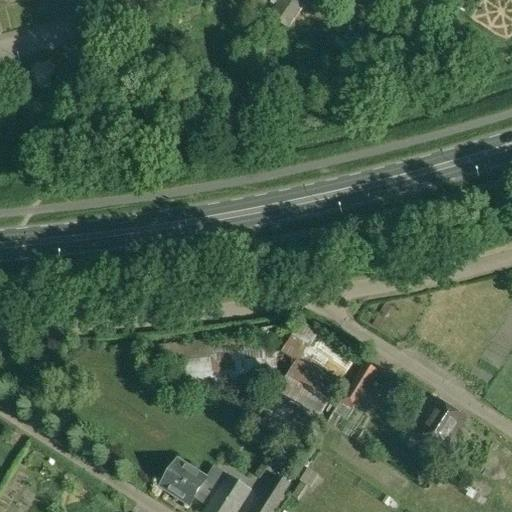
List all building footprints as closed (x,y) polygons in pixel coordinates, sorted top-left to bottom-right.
[(279,0),(268,17),(287,30),(303,6),(293,0),(279,0)] [(134,75),(147,82),(160,61),(147,53),(134,75)] [(298,320),(279,349),(294,358),(295,357),(300,360),(302,356),(316,333),(317,332),(298,320)] [(316,333),(302,356),(338,379),(353,357),(316,333)] [(183,340),(185,386),(274,382),(273,363),(275,363),(274,349),(269,349),(269,336),(183,340)] [(294,358),(275,388),(316,414),(338,379),(302,356),(300,360),(295,357),(294,358)] [(367,365),(343,402),(355,409),(360,401),(373,410),(382,396),(368,387),(378,371),(367,365)] [(416,431),(446,450),(466,419),(436,400),(416,431)] [(189,504),(194,495),(208,504),(218,488),(178,462),(162,487),(189,504)] [(301,481),(308,487),(310,488),(318,477),(309,470),(300,481),(301,481)] [(227,475),(218,488),(208,504),(202,511),(238,511),(252,491),(227,475)] [(252,511),(272,511),(289,486),(275,476),(252,511)] [(308,487),(301,481),(292,495),(299,500),(308,487)]
